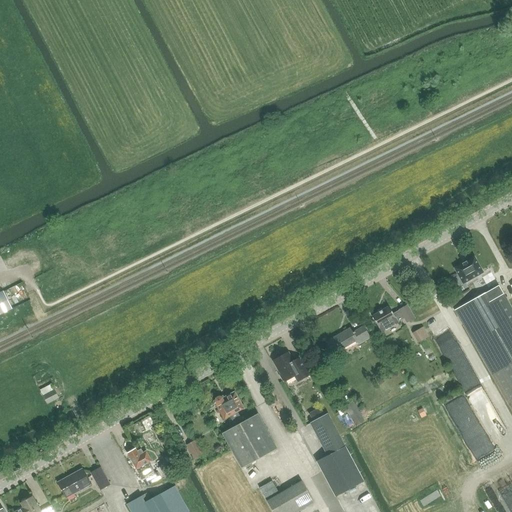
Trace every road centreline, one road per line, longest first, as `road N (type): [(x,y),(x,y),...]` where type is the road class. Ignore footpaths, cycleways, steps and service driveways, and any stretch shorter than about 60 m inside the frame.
road 1 (tertiary): [(0,488),(412,256)]
road 2 (unclassified): [(412,256),(511,432)]
